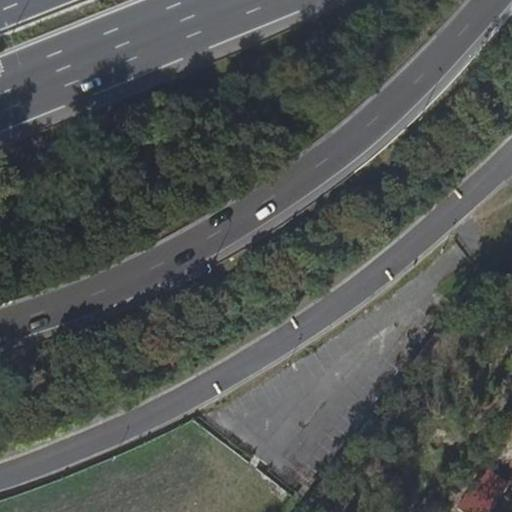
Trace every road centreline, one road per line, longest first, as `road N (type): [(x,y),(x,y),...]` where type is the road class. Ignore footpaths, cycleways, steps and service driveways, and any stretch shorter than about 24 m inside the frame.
road 1 (residential): [(511,155),(373,283),(233,371),(119,432),(0,475)]
road 2 (motorway): [(0,326),(104,290),(273,197),(374,119),(490,0)]
road 3 (motorway): [(0,92),(233,0)]
